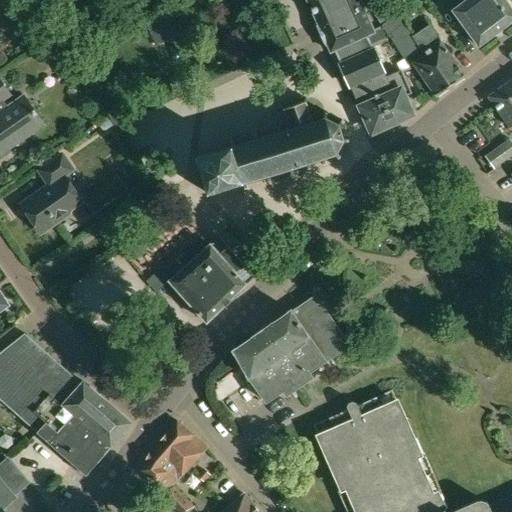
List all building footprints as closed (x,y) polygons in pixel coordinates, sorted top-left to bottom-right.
[(307,0),(319,26),(320,29),(319,29),(320,30),(321,30),(326,41),(325,41),(325,42),(327,44),(331,52),(335,50),(340,63),(339,63),(351,88),(351,87),(372,133),(374,131),(376,134),(387,129),(385,126),(412,114),(403,96),(410,93),(400,70),(385,77),(380,66),(381,66),(380,64),(379,64),(373,51),(374,50),(373,48),(372,48),(366,36),(374,32),(359,0),(307,0)] [(384,0),(365,0),(389,35),(408,66),(413,63),(436,96),(465,76),(429,26),(414,37),(404,22),(384,0)] [(448,0),(455,9),(453,11),(479,46),(511,20),(511,10),(504,0),(448,0)] [(168,14),(146,24),(155,45),(178,35),(168,14)] [(511,80),(488,97),(510,128),(511,126),(511,80)] [(0,156),(43,126),(23,97),(7,108),(3,102),(11,97),(0,81),(0,156)] [(231,146),(196,157),(207,194),(243,184),(245,190),(248,189),(246,183),(266,177),(268,183),(271,182),(270,176),(289,170),(291,176),(295,175),(293,169),(306,165),(308,170),(311,170),(309,164),(321,159),(323,166),(327,164),(325,158),(335,155),(339,160),(341,158),(337,153),(343,142),(349,142),(349,139),(343,138),(340,127),(344,122),(342,120),(337,124),(327,118),(328,112),(324,112),(324,118),(313,121),(307,102),(308,99),(305,98),(302,102),(285,108),(282,106),(280,108),(284,111),(290,128),(281,131),(280,126),(276,127),(278,133),(258,138),(257,132),(253,133),(255,139),(235,145),(233,139),(230,140),(231,146)] [(107,117),(98,124),(103,131),(112,125),(107,117)] [(508,158),(500,147),(485,157),(493,168),(508,158)] [(38,193),(21,205),(41,234),(70,214),(68,212),(82,202),(65,177),(64,176),(72,171),(62,156),(39,172),(49,186),(38,193)] [(181,270),(169,281),(207,323),(254,277),(218,237),(181,270)] [(0,292),(0,311),(9,306),(0,292)] [(291,310),(233,350),(250,379),(266,402),(283,391),(325,361),(349,345),(316,296),(293,312),(291,310)] [(0,400),(38,433),(82,383),(24,333),(2,351),(0,349),(0,400)] [(82,383),(38,433),(86,475),(131,423),(84,381),(82,383)] [(348,410),(314,425),(326,452),(326,453),(325,453),(325,454),(324,454),(324,455),(324,456),(324,457),(324,458),(325,458),(325,459),(325,460),(326,460),(326,461),(327,461),(328,461),(329,461),(330,461),(342,488),(338,490),(348,511),(511,511),(511,495),(490,505),(486,501),(482,499),(477,500),(449,511),(446,511),(438,494),(442,492),(424,452),(421,454),(409,427),(409,426),(410,426),(410,425),(411,424),(411,423),(411,422),(411,421),(410,421),(410,420),(409,419),(408,419),(408,418),(407,418),(406,418),(405,418),(393,390),(358,405),(357,402),(353,401),(348,403),(347,407),(348,410)] [(177,420),(159,441),(188,468),(207,448),(193,435),(177,420)] [(148,454),(140,470),(157,489),(177,511),(180,511),(193,506),(173,485),(188,468),(159,441),(148,454)] [(203,468),(196,476),(203,482),(210,475),(203,468)] [(0,511),(4,511),(2,509),(16,497),(0,477),(0,511)] [(260,511),(244,494),(223,511),(260,511)]
